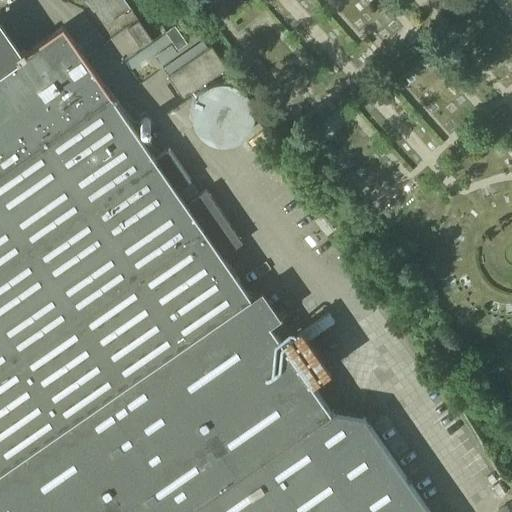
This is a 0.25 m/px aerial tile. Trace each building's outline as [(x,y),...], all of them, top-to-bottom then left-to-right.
[(84,0),(93,12),(96,9),(107,25),(130,9),(123,0),(84,0)] [(124,28),(139,48),(150,40),(135,19),(124,28)] [(0,511),(429,511),(362,415),(332,410),(330,411),(268,323),(251,297),(221,255),(241,242),(206,191),(201,195),(186,205),(175,189),(190,179),(168,148),(154,158),(110,95),(62,26),(25,52),(23,49),(16,54),(0,31),(0,511)] [(165,32),(177,49),(186,43),(174,26),(165,32)] [(204,50),(167,75),(182,97),(224,68),(225,67),(210,45),(207,48),(204,50)] [(191,109),(190,112),(190,115),(191,117),(191,120),(192,123),(193,125),(194,128),(196,130),(197,132),(199,134),(201,136),(203,138),(205,139),(208,141),(210,142),(213,143),(216,143),(218,144),(221,144),(224,144),(226,144),(229,143),(232,142),(234,141),(237,140),(239,139),(241,137),(242,137),(243,135),(245,133),(247,131),(248,129),(250,127),(251,124),(252,121),(252,119),(253,116),(253,113),(253,111),(253,108),(252,105),(251,103),(251,100),(249,98),(248,95),(246,93),(244,91),(243,89),(240,87),(238,86),(236,84),(233,83),(231,82),(228,82),(225,81),(223,81),(220,81),(217,82),(214,82),(212,83),(209,84),(207,85),(204,86),(202,88),(200,90),(198,92),(197,94),(195,96),(194,99),(193,101),(192,104),(191,106),(191,109)] [(263,289),(251,297),(268,323),(280,314),(263,289)]
